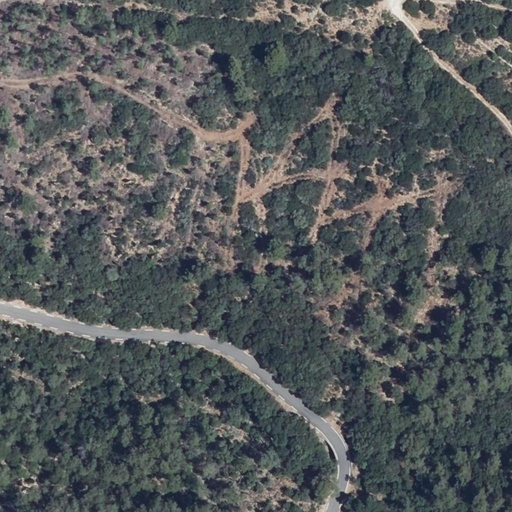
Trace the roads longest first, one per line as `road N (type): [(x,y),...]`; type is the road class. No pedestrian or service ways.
road 1 (tertiary): [(0,307),(101,332),(198,337),(229,347),(339,445),(343,481),(332,511)]
road 2 (track): [(511,135),(396,17),(390,0)]
